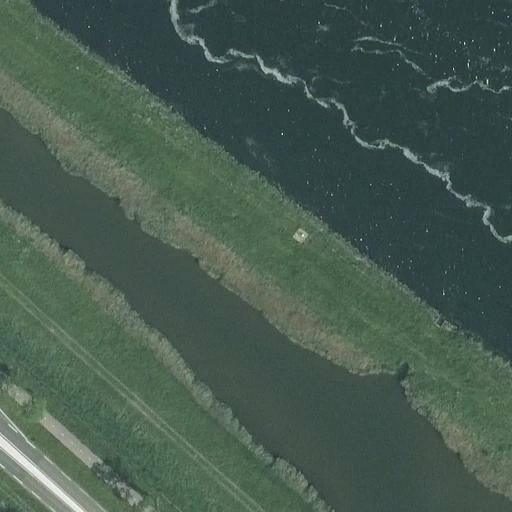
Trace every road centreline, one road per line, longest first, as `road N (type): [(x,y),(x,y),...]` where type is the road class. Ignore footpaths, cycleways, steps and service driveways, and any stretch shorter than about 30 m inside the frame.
road 1 (track): [(0,22),(134,133),(470,381)]
road 2 (track): [(258,511),(0,279)]
